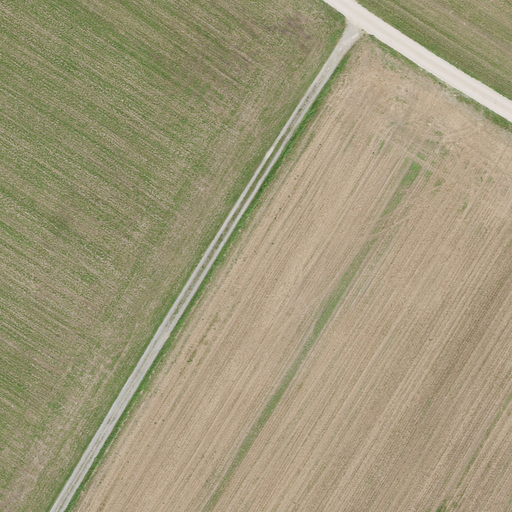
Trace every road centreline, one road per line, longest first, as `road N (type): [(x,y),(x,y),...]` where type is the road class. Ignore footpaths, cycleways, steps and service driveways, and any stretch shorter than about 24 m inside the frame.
road 1 (track): [(53,511),(356,16)]
road 2 (track): [(511,108),(334,0)]
